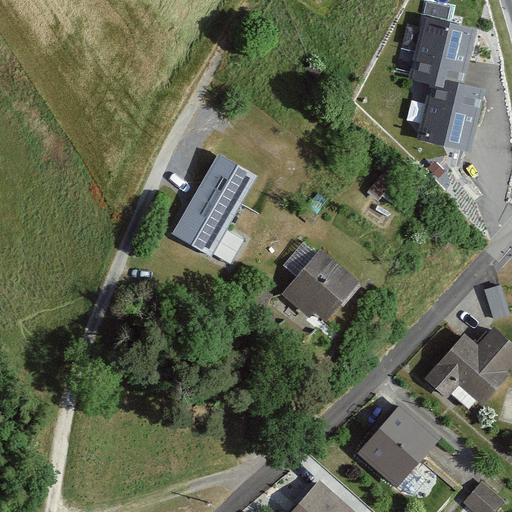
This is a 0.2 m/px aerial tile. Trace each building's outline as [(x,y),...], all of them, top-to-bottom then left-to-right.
[(433,82),(452,87),(467,34),(425,23),(411,76),(433,82)] [(433,82),(417,138),(458,149),(473,93),(452,87),(433,82)] [(259,179),(218,157),(175,237),(232,268),(246,241),(230,233),(259,179)] [(341,244),(294,302),(339,339),(387,281),(341,244)] [(500,287),(487,291),(495,318),(508,314),(500,287)] [(469,334),(435,377),(458,395),(467,383),(492,402),(511,377),(511,334),(499,324),(483,344),(469,334)] [(453,438),(413,401),(369,449),(409,486),(453,438)] [(331,478),(300,511),(367,511),(368,511),(331,478)] [(488,478),(468,500),(481,511),(499,511),(511,499),(488,478)]
